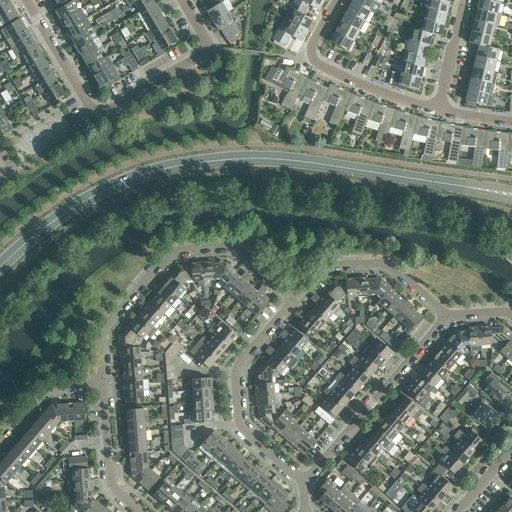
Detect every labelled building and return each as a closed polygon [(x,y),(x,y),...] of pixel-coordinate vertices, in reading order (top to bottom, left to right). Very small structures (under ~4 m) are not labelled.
[(0,0),(0,13),(12,6),(8,0),(0,0)] [(77,3),(75,0),(73,0),(55,11),(60,21),(78,11),(77,8),(77,3)] [(138,0),(134,3),(139,12),(154,3),(152,0),(138,0)] [(206,11),(212,21),(227,12),(222,3),(224,1),(222,0),(213,0),(208,4),(210,9),(206,11)] [(294,0),(293,3),(305,10),(308,5),(318,10),(322,3),(323,3),(323,2),(323,0),(294,0)] [(353,0),(353,1),(370,11),(375,1),(372,0),(353,0)] [(438,0),(429,0),(427,9),(446,14),(446,12),(447,11),(447,10),(447,7),(446,7),(448,2),(438,0)] [(499,3),(490,1),(490,0),(479,0),(480,0),(478,1),(479,2),(479,5),(478,10),(496,14),(499,3)] [(348,12),(364,21),(370,11),(353,1),(352,3),(350,4),(351,5),(350,7),(350,8),(348,12)] [(139,12),(145,21),(160,12),(158,9),(159,8),(156,2),(154,3),(139,12)] [(295,12),(290,21),(290,22),(306,31),(307,29),(309,29),(308,27),(312,20),(302,15),(305,10),(293,3),(290,9),(295,12)] [(0,19),(3,25),(18,16),(12,6),(0,13),(0,19)] [(80,9),(78,11),(60,21),(66,30),(86,19),(80,9)] [(427,9),(424,21),(442,25),(443,20),(444,20),(445,17),(446,17),(445,16),(446,14),(427,9)] [(475,19),(475,21),(493,25),(498,26),(501,15),(496,14),(478,10),(477,15),(476,14),(476,17),(474,18),(475,19)] [(165,22),(160,12),(145,21),(150,31),(165,22)] [(235,20),(233,21),(227,12),(212,21),(218,31),(222,28),(225,33),(223,34),(223,35),(225,34),(228,38),(226,39),(229,44),(241,36),(239,32),(241,31),(235,20)] [(342,22),(358,31),(364,21),(348,12),(345,16),(344,18),(342,18),(343,20),(342,22)] [(6,39),(25,28),(20,18),(1,30),(6,39)] [(305,33),(306,31),(290,22),(290,21),(285,18),(273,40),(285,46),(291,36),(300,41),(304,34),(306,34),(305,33)] [(66,30),(71,40),(86,31),(91,28),(86,19),(66,30)] [(424,21),(422,31),(430,33),(431,34),(440,36),(441,34),(442,33),(441,32),(442,30),(441,29),(442,25),(424,21)] [(474,27),(473,32),(491,36),(493,25),(475,21),(474,23),(473,23),(474,24),(473,27),(474,27)] [(151,43),(156,40),(171,31),(165,22),(150,31),(145,34),(151,43)] [(353,41),(358,31),(342,22),(341,23),(339,23),(340,25),(338,27),(339,27),(337,32),(353,41)] [(12,49),(31,37),(25,28),(6,39),(12,49)] [(430,33),(422,31),(406,28),(404,39),(409,40),(428,44),(428,43),(430,42),(429,41),(430,38),(429,38),(430,33)] [(92,40),(86,31),(71,40),(77,49),(92,40)] [(177,41),(171,31),(156,40),(157,42),(154,44),(152,46),(158,57),(164,54),(164,53),(162,50),(171,45),(175,44),(175,43),(177,42),(177,41)] [(353,41),(337,32),(334,36),(332,38),(331,38),(331,40),(330,42),(347,51),(353,41)] [(488,47),(491,36),(473,32),(472,37),(471,37),(470,39),(469,40),(470,41),(469,43),(479,46),(480,46),(488,47)] [(21,55),(21,56),(36,47),(31,37),(12,49),(17,58),(21,55)] [(97,49),(92,40),(77,49),(83,58),(97,49)] [(428,47),(428,44),(409,40),(407,51),(425,56),(426,51),(427,49),(428,48),(428,47)] [(477,54),(477,56),(495,61),(498,49),(488,47),(480,46),(479,50),(478,50),(477,53),(476,53),(477,54)] [(42,56),(36,47),(21,56),(27,65),(42,56)] [(83,58),(88,68),(103,59),(97,49),(83,58)] [(398,61),(404,63),(423,67),(423,65),(424,64),(424,63),(424,61),(423,61),(425,56),(407,51),(401,50),(398,61)] [(367,67),(372,56),(367,53),(361,64),(367,67)] [(133,72),(139,69),(131,55),(125,58),(133,72)] [(27,65),(32,74),(47,65),(42,56),(27,65)] [(86,69),(90,75),(92,74),(94,77),(109,68),(113,65),(107,56),(103,59),(88,68),(86,69)] [(383,58),(375,56),(371,65),(376,68),(380,69),(383,58)] [(492,72),(495,61),(477,56),(476,58),(475,59),(476,60),(475,63),(476,63),(475,68),(492,72)] [(422,69),(423,67),(404,63),(401,74),(419,78),(420,73),(421,73),(422,71),(423,70),(422,69)] [(32,74),(38,83),(53,74),(47,65),(32,74)] [(371,79),(376,68),(371,65),(365,76),(371,79)] [(281,105),(291,110),(299,94),(298,94),(305,82),(305,83),(307,78),(291,70),(289,73),(284,71),(278,67),(271,79),(277,83),(290,89),(281,105)] [(99,86),(100,87),(99,87),(100,88),(102,86),(102,87),(105,85),(107,88),(117,82),(109,68),(94,77),(95,80),(93,81),(97,87),(99,86)] [(494,84),(497,73),(492,72),(475,68),(473,73),(473,72),(472,75),(471,76),(472,77),(471,79),(494,84)] [(392,87),(406,91),(407,87),(417,89),(418,87),(419,87),(418,85),(419,83),(418,83),(419,78),(401,74),(396,72),(392,87)] [(39,96),(44,93),(58,84),(53,74),(38,83),(34,86),(39,96)] [(469,90),(487,94),(492,95),(494,84),(471,79),(471,80),(469,81),(470,82),(470,85),(469,90)] [(298,94),(299,94),(311,100),(304,117),(313,121),(322,101),(328,88),(311,81),(309,85),(305,83),(305,82),(298,94)] [(65,94),(58,84),(44,93),(50,103),(58,98),(59,98),(63,96),(62,95),(65,95),(65,94)] [(322,101),(335,106),(328,123),(338,127),(344,111),(344,110),(349,98),(350,98),(351,95),(352,94),(334,86),(333,90),(328,88),(322,101)] [(492,95),(487,94),(469,90),(468,95),(467,95),(467,97),(466,98),(466,99),(466,101),(490,107),(493,96),(492,95)] [(344,110),(344,111),(358,115),(351,132),(361,136),(367,119),(371,107),(372,107),(373,102),(356,96),(355,97),(351,95),(350,98),(349,98),(344,110)] [(394,114),(395,110),(378,104),(376,108),(372,107),(371,107),(367,119),(380,124),(375,141),(384,144),(390,127),(389,127),(394,114)] [(389,127),(390,127),(403,131),(398,148),(404,150),(408,151),(413,134),(416,121),(417,121),(418,117),(418,116),(400,111),(399,116),(394,114),(389,127)] [(1,118),(0,118),(0,132),(2,131),(4,134),(13,129),(5,116),(6,115),(1,117),(1,118)] [(313,121),(304,117),(301,123),(309,127),(313,121)] [(413,134),(427,137),(423,155),(433,157),(437,140),(436,140),(439,127),(440,127),(441,122),(418,117),(417,121),(416,121),(413,134)] [(263,118),(259,124),(270,130),(273,123),(263,118)] [(462,132),(463,132),(464,127),(445,123),(444,128),(440,127),(439,127),(436,140),(437,140),(450,143),(447,160),(457,162),(460,145),(462,132)] [(278,130),(273,127),(270,133),(275,136),(278,130)] [(486,135),(486,136),(487,131),(468,128),(468,132),(463,132),(462,132),(460,145),(474,147),(471,165),(481,166),(482,166),(484,149),(486,135)] [(509,138),(510,133),(491,132),(491,136),(486,136),(486,135),(484,149),(498,150),(496,168),(506,169),(508,152),(509,138)] [(213,262),(202,263),(203,280),(214,280),(214,279),(213,264),(213,262)] [(204,286),(203,280),(202,263),(191,263),(191,265),(192,281),(198,281),(198,287),(204,286)] [(214,279),(221,279),(226,283),(235,273),(236,271),(226,263),(213,264),(214,279)] [(181,286),(186,281),(192,281),(191,265),(178,266),(169,276),(171,278),(171,277),(181,286)] [(223,286),(231,293),(248,274),(245,271),(240,277),(235,273),(226,283),(223,286)] [(251,276),(248,274),(231,293),(239,300),(251,287),(246,282),(251,276)] [(171,278),(164,286),(177,297),(185,289),(181,286),(171,277),(171,278)] [(345,279),(346,281),(347,297),(358,296),(357,278),(345,279)] [(367,280),(368,279),(368,278),(357,278),(358,296),(369,296),(369,295),(367,280)] [(381,299),(389,289),(390,289),(391,287),(381,279),(368,279),(367,280),(369,295),(375,295),(380,299),(381,299)] [(336,302),(340,297),(347,297),(346,281),(333,282),(324,292),(325,293),(326,293),(336,302)] [(157,294),(170,306),(177,297),(164,286),(157,294)] [(251,287),(239,300),(248,307),(264,288),(262,286),(257,292),(251,287)] [(264,288),(248,307),(256,315),(268,301),(264,298),(265,296),(263,295),(267,290),(264,288)] [(377,302),(386,309),(398,296),(390,289),(389,289),(381,299),(380,299),(377,302)] [(339,305),(336,302),(326,293),(325,293),(321,299),(315,294),(313,296),(332,313),(339,305)] [(157,294),(150,302),(163,314),(170,306),(157,294)] [(316,304),(311,310),(325,321),(332,313),(313,296),(310,299),(316,304)] [(405,302),(402,299),(398,296),(386,309),(394,316),(407,301),(405,302)] [(398,320),(402,323),(414,310),(408,305),(409,303),(407,301),(394,316),(390,321),(394,324),(398,320)] [(143,310),(156,322),(163,314),(150,302),(143,310)] [(136,318),(154,334),(158,330),(153,326),(156,322),(143,310),(136,318)] [(301,310),(298,313),(318,329),(325,321),(311,310),(307,315),(301,310)] [(408,334),(411,331),(422,317),(414,310),(402,323),(407,327),(404,330),(408,334)] [(225,311),(220,316),(225,320),(230,314),(225,311)] [(311,338),(318,329),(298,313),(296,315),(302,321),(297,326),(311,338)] [(232,326),(237,320),(230,315),(225,321),(232,326)] [(129,327),(139,336),(142,339),(146,334),(150,338),(154,334),(136,318),(129,326),(129,327)] [(351,329),(353,325),(350,318),(345,324),(351,329)] [(240,333),(245,327),(237,320),(232,326),(240,333)] [(237,335),(220,321),(216,326),(211,321),(208,324),(230,343),(237,335)] [(213,335),(209,340),(223,352),(230,343),(208,324),(206,327),(209,329),(208,331),(213,335)] [(135,347),(135,341),(139,336),(129,327),(129,326),(127,325),(119,335),(120,349),(122,349),(122,348),(135,347)] [(346,334),(350,329),(346,325),(342,330),(346,334)] [(491,344),(490,328),(490,326),(479,327),(480,345),(491,344)] [(480,345),(479,327),(468,328),(468,330),(470,345),(469,345),(469,346),(470,346),(470,350),(481,349),(480,345)] [(503,347),(503,348),(511,337),(511,334),(503,327),(490,328),(491,344),(498,343),(503,347)] [(284,330),(281,332),(301,349),(308,341),(295,329),(290,335),(284,330)] [(446,341),(448,342),(458,351),(459,351),(463,346),(469,345),(470,345),(468,330),(455,331),(446,341)] [(294,357),(301,349),(281,332),(279,335),(285,340),(280,346),(294,357)] [(340,341),(343,337),(338,333),(334,337),(340,341)] [(394,349),(399,345),(387,335),(383,339),(394,349)] [(223,352),(209,340),(208,341),(204,337),(202,337),(200,340),(197,344),(215,360),(223,352)] [(511,353),(511,337),(503,348),(503,347),(500,351),(508,358),(511,353)] [(171,345),(180,352),(184,347),(180,344),(182,341),(178,338),(176,340),(175,340),(171,345)] [(368,346),(387,361),(394,353),(380,341),(376,346),(372,342),(368,346)] [(448,342),(441,350),(455,362),(462,354),(459,351),(458,351),(448,342)] [(344,353),(348,348),(342,343),(338,348),(344,353)] [(208,368),(215,360),(197,344),(189,352),(208,368)] [(329,354),(334,348),(330,344),(325,350),(329,354)] [(176,356),(180,352),(171,345),(165,353),(176,356)] [(270,346),(267,349),(287,366),(294,357),(280,346),(276,351),(270,346)] [(388,363),(387,361),(368,346),(361,354),(363,356),(364,355),(366,358),(377,367),(377,368),(379,370),(383,365),(385,367),(388,363)] [(122,359),(140,358),(146,357),(146,352),(140,352),(139,347),(135,347),(122,348),(122,349),(122,359)] [(271,357),(266,362),(277,371),(276,371),(280,374),(287,366),(267,349),(265,352),(271,357)] [(448,370),(455,362),(441,350),(434,358),(448,370)] [(176,362),(176,356),(165,353),(165,363),(176,362)] [(321,363),(326,357),(322,353),(317,359),(321,363)] [(366,358),(364,355),(363,356),(359,360),(354,356),(351,359),(370,376),(377,368),(377,367),(366,358)] [(122,359),(123,370),(141,369),(140,358),(122,359)] [(434,358),(427,367),(441,378),(448,370),(434,358)] [(349,372),(363,384),(370,376),(351,359),(348,363),(353,367),(349,372)] [(277,371),(266,362),(265,361),(256,371),(257,384),(273,383),(272,376),(276,371),(277,371)] [(420,375),(434,386),(441,378),(427,367),(420,375)] [(123,370),(124,381),(142,379),(141,369),(123,370)] [(337,376),(356,392),(363,384),(349,372),(345,377),(340,372),(337,376)] [(507,394),(496,385),(500,380),(491,372),(487,377),(491,381),(484,390),(499,403),(501,401),(502,402),(504,402),(506,402),(508,400),(508,398),(507,396),(506,395),(507,394)] [(420,375),(413,383),(426,395),(430,391),(434,395),(438,390),(434,386),(420,375)] [(335,388),(349,400),(356,392),(337,376),(334,379),(339,384),(335,388)] [(209,378),(192,379),(192,390),(210,389),(209,384),(211,384),(211,378),(209,378)] [(124,381),(125,392),(143,390),(142,379),(124,381)] [(426,395),(413,383),(411,382),(407,386),(409,388),(406,391),(424,407),(428,403),(423,399),(426,395)] [(255,384),(256,395),(274,394),(273,383),(257,384),(255,384)] [(472,397),(477,391),(468,384),(463,390),(472,397)] [(349,400),(335,388),(332,392),(327,388),(323,392),(328,397),(342,408),(349,400)] [(210,389),(192,390),(188,391),(189,401),(193,401),(211,400),(210,395),(212,395),(212,389),(210,389)] [(143,396),(143,390),(125,392),(126,403),(143,401),(143,403),(150,403),(149,396),(143,396)] [(259,406),(274,405),(275,405),(274,394),(256,395),(257,406),(259,406)] [(397,404),(398,405),(412,417),(416,420),(423,411),(406,396),(402,400),(401,399),(397,404)] [(342,408),(328,397),(321,405),(334,417),(342,408)] [(213,406),(212,399),(211,400),(193,401),(189,401),(187,401),(188,412),(189,412),(194,412),(211,410),(211,406),(213,406)] [(73,403),(74,421),(86,420),(84,402),(73,403)] [(471,416),(485,426),(489,429),(490,430),(500,415),(499,415),(481,402),(471,416)] [(43,413),(56,425),(59,422),(74,421),(73,403),(50,405),(43,413)] [(275,411),(274,405),(259,406),(260,419),(270,428),(271,426),(280,416),(280,415),(275,411)] [(398,405),(391,413),(405,425),(412,417),(398,405)] [(436,418),(440,412),(443,409),(438,405),(435,408),(436,409),(431,414),(436,418)] [(453,419),(457,414),(449,407),(439,418),(446,424),(451,417),(453,419)] [(127,421),(144,419),(143,408),(126,409),(127,421)] [(282,412),(280,415),(280,416),(271,426),(279,433),(291,419),(294,416),(286,409),(283,413),(282,412)] [(212,422),(211,410),(194,412),(189,412),(189,417),(194,416),(195,423),(212,422)] [(329,425),(334,420),(322,410),(318,415),(329,425)] [(36,422),(49,433),(56,425),(43,413),(36,422)] [(391,413),(384,421),(398,433),(405,425),(391,413)] [(127,421),(128,432),(145,430),(144,419),(127,421)] [(279,433),(287,440),(299,427),(291,419),(279,433)] [(384,421),(377,429),(391,441),(395,437),(398,433),(384,421)] [(29,430),(42,441),(49,433),(36,422),(29,430)] [(287,440),(295,447),(307,434),(299,427),(287,440)] [(391,441),(377,429),(370,438),(384,449),(387,453),(395,444),(391,441)] [(464,434),(459,430),(456,433),(475,449),(482,441),(469,429),(464,434)] [(22,438),(35,449),(42,441),(29,430),(22,438)] [(128,432),(129,442),(146,441),(145,430),(128,432)] [(210,452),(221,439),(218,436),(219,435),(216,432),(213,432),(199,448),(208,455),(210,452)] [(459,441),(454,446),(468,457),(475,449),(456,433),(453,437),(459,441)] [(315,441),(307,434),(295,447),(304,454),(315,441)] [(171,438),(172,451),(184,445),(183,437),(171,438)] [(218,459),(230,446),(226,443),(227,441),(223,437),(221,439),(210,452),(208,455),(216,462),(218,459)] [(22,438),(15,446),(28,458),(35,449),(22,438)] [(363,446),(374,455),(374,456),(377,458),(381,462),(385,457),(380,453),(384,449),(370,438),(363,446)] [(129,453),(147,452),(146,441),(129,442),(129,453)] [(361,443),(353,452),(367,464),(370,466),(377,458),(374,456),(374,455),(363,446),(361,443)] [(218,459),(216,462),(224,469),(226,466),(238,453),(234,450),(235,448),(231,444),(230,446),(218,459)] [(172,451),(180,458),(188,449),(184,445),(172,451)] [(28,458),(15,446),(8,455),(21,466),(28,458)] [(442,450),(461,466),(468,457),(454,446),(450,451),(445,446),(442,450)] [(185,462),(188,459),(193,453),(188,449),(180,458),(185,462)] [(445,457),(436,468),(445,475),(449,470),(454,474),(461,466),(442,450),(439,453),(445,457)] [(139,483),(151,470),(148,467),(147,452),(129,453),(131,476),(139,483)] [(367,464),(353,452),(346,460),(360,472),(367,464)] [(238,453),(226,466),(224,469),(232,476),(235,473),(246,460),(238,453)] [(8,455),(1,463),(14,474),(21,466),(8,455)] [(68,458),(69,470),(81,469),(80,457),(68,458)] [(194,471),(197,468),(192,463),(188,459),(185,462),(185,463),(194,471)] [(243,480),(254,467),(246,460),(235,473),(232,476),(240,483),(243,480)] [(0,463),(0,476),(7,482),(14,474),(1,463),(0,463)] [(355,480),(359,475),(347,465),(342,472),(350,479),(352,477),(355,480)] [(406,479),(415,468),(410,465),(401,476),(406,479)] [(254,467),(243,480),(240,483),(248,490),(251,487),(262,474),(254,467)] [(69,482),(90,480),(89,469),(87,469),(81,469),(69,470),(69,471),(68,471),(69,482)] [(148,490),(159,477),(151,470),(139,483),(148,490)] [(445,494),(453,486),(434,470),(431,474),(436,478),(432,483),(445,494)] [(259,494),(271,481),(262,474),(251,487),(248,490),(257,497),(259,494)] [(360,484),(364,479),(359,475),(355,480),(360,484)] [(162,482),(163,483),(153,495),(162,502),(173,489),(176,486),(166,477),(162,482)] [(327,505),(339,492),(331,485),(332,483),(327,479),(318,490),(323,494),(319,498),(327,505)] [(92,480),(90,480),(69,482),(70,492),(91,491),(91,486),(93,486),(92,480)] [(271,481),(259,494),(257,497),(265,504),(267,501),(279,488),(275,485),(277,484),(272,480),(271,481)] [(445,494),(432,483),(428,488),(422,483),(419,487),(438,503),(445,494)] [(162,502),(170,509),(181,496),(184,493),(176,486),(173,489),(162,502)] [(282,511),(289,505),(283,500),(287,496),(283,492),(285,491),(280,487),(279,488),(267,501),(265,504),(263,506),(270,511),(282,511)] [(339,492),(327,505),(334,511),(335,511),(352,494),(344,487),(339,492)] [(438,503),(419,487),(417,490),(422,494),(418,499),(431,511),(438,503)] [(397,496),(389,489),(385,494),(393,501),(397,496)] [(91,491),(70,492),(71,507),(75,505),(91,497),(91,491)] [(184,493),(181,496),(170,509),(173,511),(181,511),(194,499),(185,492),(184,493)] [(355,497),(352,494),(335,511),(350,511),(355,506),(360,501),(355,497)] [(380,494),(376,499),(382,504),(386,499),(380,494)] [(404,511),(430,511),(431,511),(418,499),(413,495),(401,509),(404,511)] [(511,511),(511,498),(509,496),(502,505),(510,511),(511,511)] [(75,505),(82,511),(86,511),(96,501),(91,497),(75,505)] [(194,499),(181,511),(196,511),(198,510),(202,506),(194,499)] [(101,511),(104,508),(96,501),(86,511),(101,511)] [(355,506),(350,511),(364,511),(368,508),(360,501),(355,506)]
